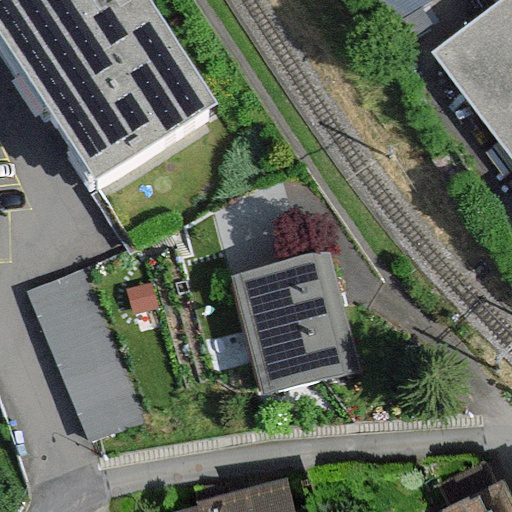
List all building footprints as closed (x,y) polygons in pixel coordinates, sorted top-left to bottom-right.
[(236,129),(150,0),(0,0),(0,26),(120,206),(236,129)] [(381,0),(389,16),(425,0),(381,0)] [(511,9),(438,65),(511,161),(511,9)] [(344,263),(249,283),(275,402),(370,382),(344,263)] [(86,266),(28,292),(91,443),(149,420),(86,266)] [(309,511),(301,480),(178,511),(309,511)] [(511,511),(511,491),(467,511),(511,511)]
